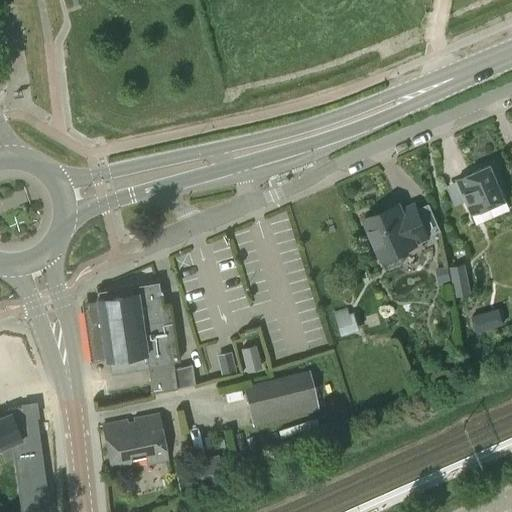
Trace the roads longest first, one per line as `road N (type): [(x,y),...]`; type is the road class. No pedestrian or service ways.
road 1 (residential): [(251,203),(511,88)]
road 2 (tertiary): [(82,511),(70,398),(32,261)]
road 3 (secondary): [(451,77),(227,147)]
road 4 (secondary): [(240,167),(378,118),(451,77)]
road 5 (secondary): [(227,147),(55,179)]
